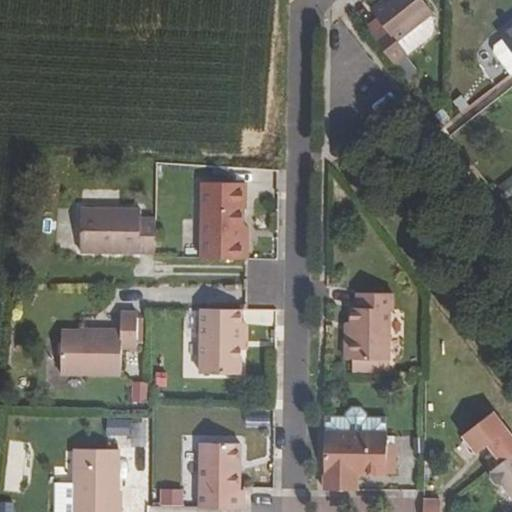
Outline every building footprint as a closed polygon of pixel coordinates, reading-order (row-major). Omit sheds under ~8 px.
[(378,18),(366,27),(410,84),(419,77),(405,59),(408,56),(397,41),(430,16),(433,13),(422,0),(384,0),(372,10),(378,18)] [(397,41),(408,56),(432,37),(434,32),(434,21),(430,16),(397,41)] [(511,25),(499,36),(511,53),(511,25)] [(511,73),(511,53),(502,40),(494,47),(493,54),(510,76),(511,73)] [(242,242),(242,227),(243,208),(245,208),(245,181),(203,180),(202,258),(247,259),(248,242),(242,242)] [(81,208),(81,251),(155,252),(156,219),(141,218),(141,210),(81,208)] [(346,333),(346,359),(389,360),(390,309),(393,309),(393,293),(358,293),(358,308),(352,308),(351,333),(346,333)] [(201,308),(200,373),(241,374),(241,349),(242,325),(242,309),(201,308)] [(62,330),(61,374),(121,375),(121,347),(137,348),(137,312),(121,312),(121,331),(62,330)] [(387,432),(387,417),(366,417),(366,413),(360,407),(351,406),(345,413),(345,416),(325,416),(325,431),(387,432)] [(488,445),(502,462),(511,454),(511,435),(494,412),(463,437),(477,454),(488,445)] [(127,432),(125,417),(102,419),(104,435),(127,432)] [(325,431),(324,490),(341,490),(342,473),(357,473),(386,474),(387,432),(325,431)] [(201,443),(200,508),(244,509),(244,490),(239,490),(240,443),(201,443)] [(75,449),(74,511),(121,511),(121,501),(118,501),(119,450),(75,449)] [(500,484),(511,499),(511,454),(502,462),(490,472),(492,474),(491,478),(496,485),(500,484)] [(341,490),(357,490),(357,473),(342,473),(341,490)] [(183,507),(183,491),(164,490),(164,507),(183,507)] [(423,500),(423,511),(439,511),(440,501),(423,500)] [(0,511),(12,511),(13,504),(0,503),(0,511)]
